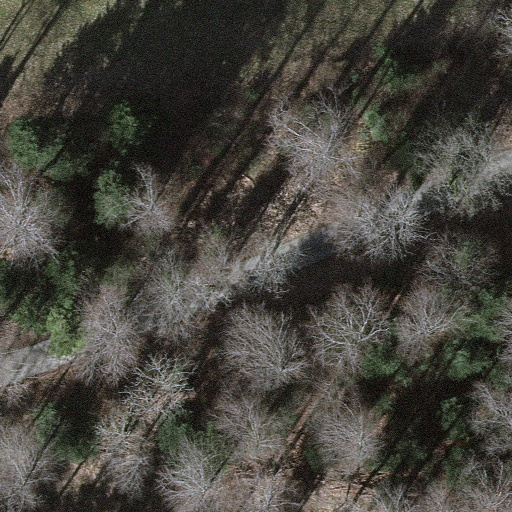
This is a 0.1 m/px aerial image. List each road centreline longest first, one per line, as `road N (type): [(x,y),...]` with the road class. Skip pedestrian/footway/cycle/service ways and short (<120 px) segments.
road 1 (unclassified): [(511,160),(253,272),(0,367)]
road 2 (track): [(0,473),(309,511)]
